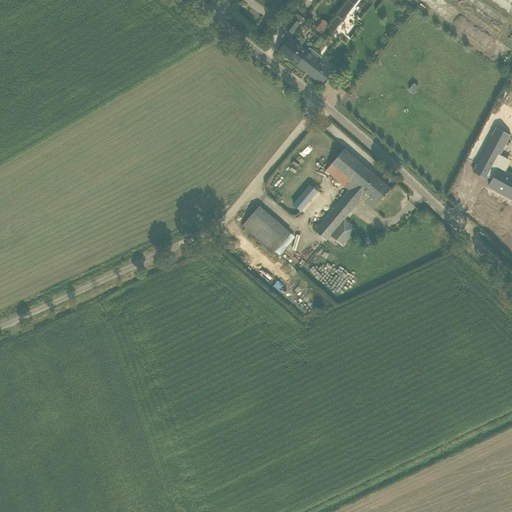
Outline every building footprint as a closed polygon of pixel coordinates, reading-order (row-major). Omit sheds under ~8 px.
[(334,30),(357,0),(349,0),(329,26),(334,30)] [(320,31),(327,23),(317,16),(311,23),(320,31)] [(285,28),(286,29),(292,33),(300,23),(293,18),(285,28)] [(278,51),(296,65),(307,51),(301,47),(305,42),(304,39),(301,36),(297,37),(294,41),(289,37),(278,51)] [(296,65),(321,84),(332,71),(307,51),(296,65)] [(491,178),(487,185),(510,198),(511,193),(511,180),(501,174),(505,168),(493,162),(508,134),(494,127),(471,170),(485,178),(486,176),(491,178)] [(314,231),(326,240),(350,211),(360,199),(372,209),(377,203),(390,188),(344,149),(326,170),(349,190),(318,226),(316,224),(314,227),(316,228),(314,231)] [(290,233),(267,214),(258,206),(243,224),(275,251),(290,233)]
